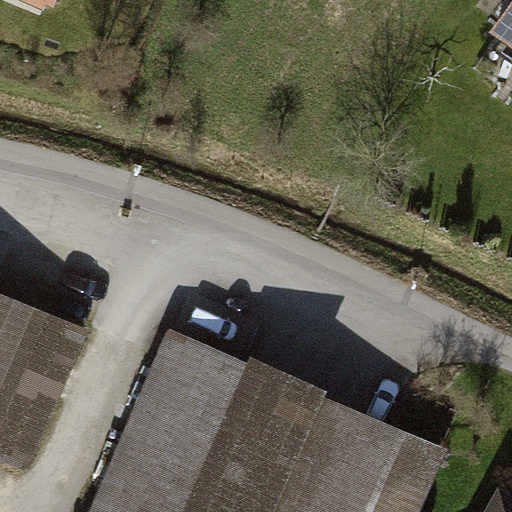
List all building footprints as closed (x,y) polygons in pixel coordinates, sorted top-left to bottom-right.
[(25,0),(53,11),(58,0),(25,0)] [(511,5),(492,34),(511,47),(511,5)] [(0,456),(37,470),(91,325),(0,290),(0,456)] [(175,338),(96,511),(411,511),(437,457),(175,338)] [(511,511),(511,496),(500,490),(487,511),(511,511)]
